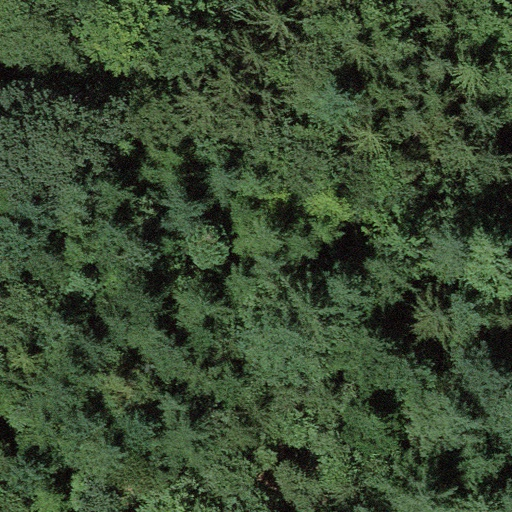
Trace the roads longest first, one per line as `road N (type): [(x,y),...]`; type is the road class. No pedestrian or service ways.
road 1 (track): [(396,212),(0,54)]
road 2 (track): [(511,263),(396,212)]
